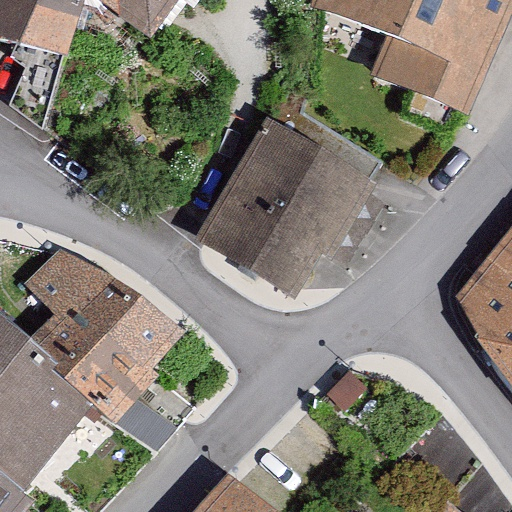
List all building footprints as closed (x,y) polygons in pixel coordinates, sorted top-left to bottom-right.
[(142,61),(187,0),(0,0),(0,62),(63,80),(76,35),(142,61)] [(511,0),(309,0),(291,118),(457,198),(511,68),(511,0)] [(191,264),(289,324),(361,207),(263,147),(191,264)] [(511,240),(450,323),(511,407),(511,240)] [(0,511),(16,511),(81,441),(112,458),(179,358),(59,267),(19,305),(38,330),(13,348),(0,336),(0,511)] [(274,511),(233,477),(198,511),(274,511)]
